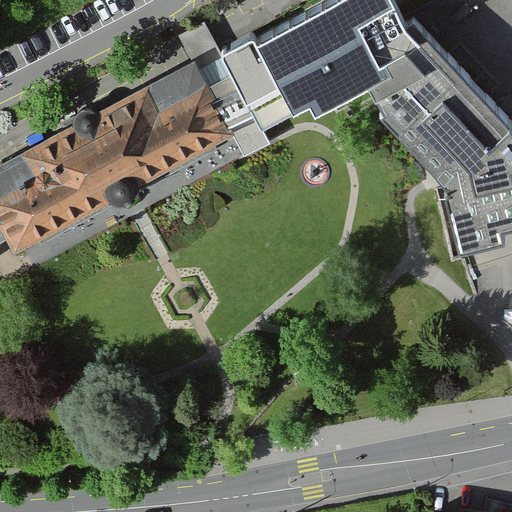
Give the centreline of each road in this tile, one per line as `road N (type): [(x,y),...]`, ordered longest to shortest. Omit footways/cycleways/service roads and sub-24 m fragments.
road 1 (residential): [(0,91),(170,0)]
road 2 (secondary): [(429,457),(361,456),(286,470),(247,493)]
road 3 (secondary): [(247,493),(289,495),(366,481),(429,457)]
road 4 (secondary): [(238,494),(65,511)]
